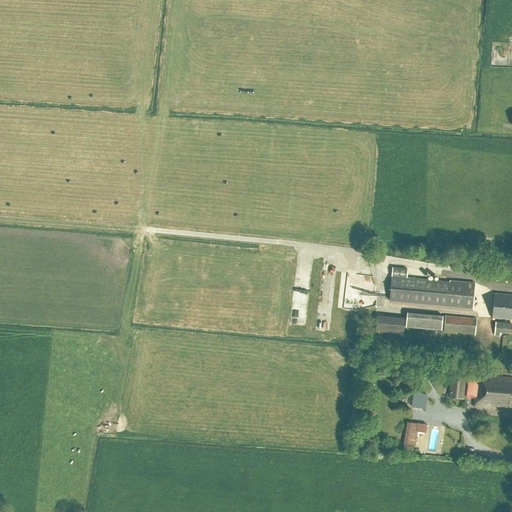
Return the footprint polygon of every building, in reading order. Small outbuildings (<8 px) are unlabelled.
[(497,51),(493,51),(493,63),(507,63),(507,41),(497,41),(497,51)] [(479,120),(492,121),(494,97),(481,96),(479,120)] [(309,279),(317,280),(319,263),(311,262),(309,279)] [(262,329),(264,268),(255,267),(253,328),(262,329)] [(392,277),(406,278),(407,269),(393,267),(392,277)] [(406,278),(392,277),(390,300),(473,308),(474,291),(471,291),(472,283),(449,281),(449,282),(406,278)] [(292,288),(290,314),(296,315),(296,318),(303,319),(306,290),(292,288)] [(511,293),(494,292),(492,316),(511,318),(511,293)] [(443,332),(475,335),(477,319),(445,316),(445,319),(406,315),(405,319),(377,316),(375,335),(403,337),(404,326),(443,330),(443,332)] [(511,323),(495,322),(494,335),(500,336),(500,333),(511,334),(511,332),(511,323)] [(448,398),(463,399),(465,375),(453,374),(453,368),(445,367),(444,373),(451,374),(450,381),(449,381),(449,384),(450,384),(448,398)] [(511,378),(468,375),(465,396),(474,397),(474,403),(511,406),(511,378)] [(412,406),(433,408),(435,395),(429,394),(414,392),(412,406)] [(415,446),(418,429),(419,424),(407,422),(403,444),(415,446)] [(492,432),(487,437),(491,442),(496,437),(492,432)]
